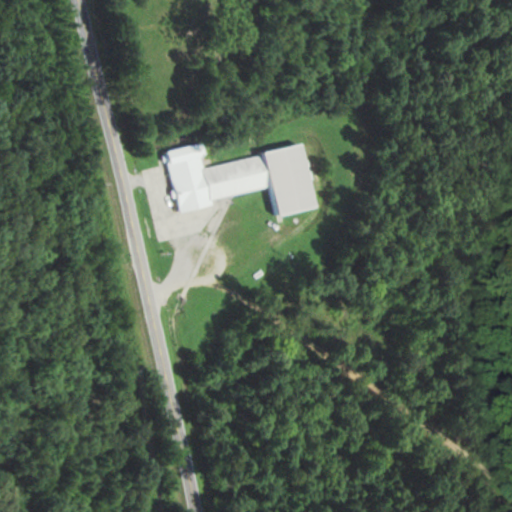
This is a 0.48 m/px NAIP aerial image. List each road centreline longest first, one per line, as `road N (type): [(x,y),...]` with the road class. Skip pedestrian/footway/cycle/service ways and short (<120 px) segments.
road 1 (tertiary): [(190,511),(149,294),(79,0)]
road 2 (residential): [(149,294),(188,275),(227,291),(319,347),(511,497)]
